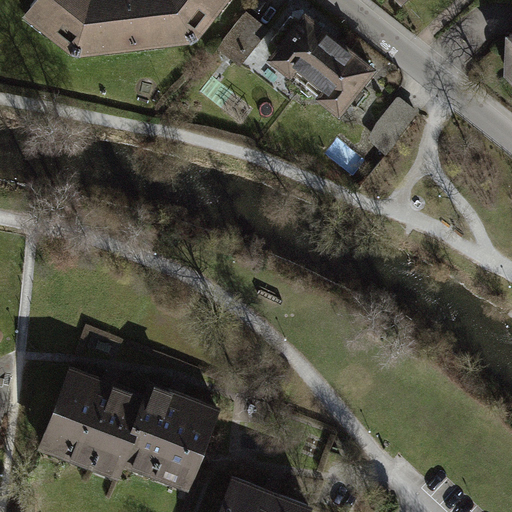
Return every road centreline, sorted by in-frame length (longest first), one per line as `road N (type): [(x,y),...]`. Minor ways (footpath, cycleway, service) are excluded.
road 1 (track): [(0,216),(135,253),(223,299),(284,348),(384,469)]
road 2 (residential): [(339,0),(511,136)]
